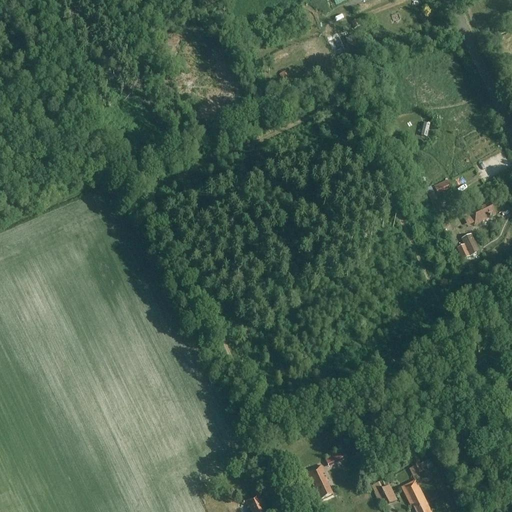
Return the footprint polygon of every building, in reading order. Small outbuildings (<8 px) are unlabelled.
[(351,24),(353,30),(361,27),(358,21),(351,24)] [(426,138),(430,124),(427,124),(427,125),(424,124),(421,137),(426,138)] [(474,226),(495,216),(490,205),(480,210),(479,208),(468,212),(474,226)] [(441,228),(446,237),(454,233),(449,224),(441,228)] [(464,246),(456,249),(462,262),(470,258),(479,254),(471,236),(462,241),(464,246)] [(347,461),(343,452),(334,456),(338,465),(347,461)] [(411,467),(411,468),(412,469),(408,471),(412,479),(423,474),(421,470),(425,467),(427,471),(433,468),(429,461),(418,466),(417,464),(411,467)] [(321,467),(307,473),(320,500),(332,495),(327,483),(328,482),(321,467)] [(430,511),(415,481),(401,488),(411,507),(413,506),(416,511),(430,511)] [(386,488),(380,491),(377,485),(371,488),(379,502),(390,497),(386,488)] [(260,495),(244,503),(247,509),(249,508),(250,511),(265,511),(261,503),(263,502),(260,495)]
